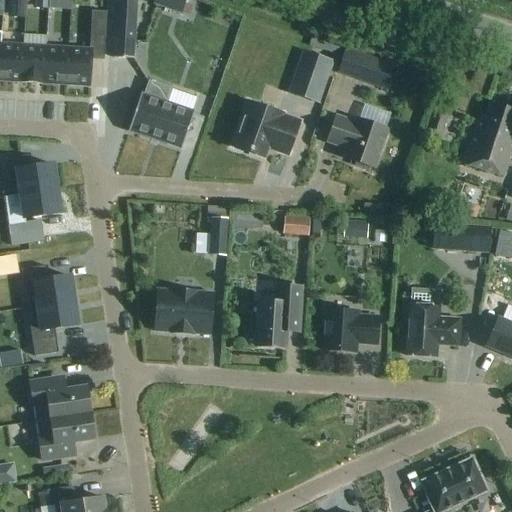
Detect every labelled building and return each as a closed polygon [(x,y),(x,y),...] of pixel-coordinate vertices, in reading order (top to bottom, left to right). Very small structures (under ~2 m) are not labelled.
[(48,0),(48,10),(59,11),(59,0),(48,0)] [(139,1),(132,0),(119,0),(115,59),(134,60),(139,1)] [(154,0),(153,5),(180,14),(184,0),(154,0)] [(106,13),(94,12),(92,37),(105,38),(106,13)] [(20,49),(20,46),(0,44),(0,82),(17,84),(20,49)] [(43,50),(43,47),(20,46),(20,49),(17,84),(40,85),(43,50)] [(65,52),(65,49),(43,47),(43,50),(40,85),(63,87),(65,52)] [(65,52),(63,87),(87,88),(89,50),(65,49),(65,52)] [(296,68),(327,78),(333,62),(302,51),(296,68)] [(369,59),(361,83),(386,92),(394,68),(369,59)] [(166,103),(171,90),(149,83),(145,96),(139,94),(127,130),(179,149),(192,112),(166,103)] [(228,150),(264,163),(268,151),(287,158),(301,121),(285,115),(285,113),(247,99),(228,150)] [(511,134),(511,129),(511,111),(490,105),(486,117),(481,115),(465,165),(502,177),(508,160),(504,159),(511,135),(511,134)] [(356,125),(335,118),(327,143),(347,150),(344,159),(355,163),(354,167),(368,171),(369,168),(373,169),(386,131),(357,121),(356,125)] [(38,193),(55,190),(52,166),(29,169),(27,157),(3,161),(5,173),(16,172),(20,196),(38,193)] [(38,193),(20,196),(23,220),(13,222),(15,234),(39,230),(37,219),(59,215),(55,190),(38,193)] [(283,235),(307,237),(309,215),(285,213),(283,235)] [(209,219),(208,256),(224,256),(225,220),(209,219)] [(354,223),(353,238),(365,239),(366,224),(354,223)] [(275,241),(274,225),(249,226),(250,243),(275,241)] [(453,228),(451,253),(488,256),(490,230),(453,228)] [(312,229),(311,243),(331,243),(331,229),(312,229)] [(54,305),(72,303),(68,278),(45,282),(43,270),(20,273),(21,286),(32,284),(36,308),(54,305)] [(300,335),(303,286),(275,285),(274,301),(255,300),(253,349),(286,351),(288,334),(300,335)] [(153,333),(169,334),(169,335),(194,337),(194,335),(209,336),(212,294),(197,293),(197,292),(173,290),(173,292),(156,291),(153,333)] [(54,305),(36,308),(40,333),(29,334),(31,346),(55,343),(53,331),(76,327),(72,303),(54,305)] [(443,344),(443,346),(458,347),(459,321),(438,320),(439,309),(408,307),(405,357),(435,359),(436,344),(443,344)] [(326,311),(323,351),(354,353),(355,340),(359,340),(358,344),(361,344),(376,345),(378,319),(356,318),(357,313),(326,311)] [(511,325),(498,320),(487,348),(511,358),(511,325)] [(33,423),(34,423),(90,414),(86,389),(66,392),(64,379),(29,384),(35,422),(33,423)] [(90,414),(34,423),(34,424),(35,424),(41,462),(76,457),(74,443),(94,440),(90,414)] [(436,511),(440,511),(486,492),(473,463),(424,485),(436,511)] [(0,485),(16,483),(14,469),(0,470),(0,485)] [(54,511),(104,511),(103,499),(73,503),(70,488),(45,492),(48,508),(53,507),(54,511)]
